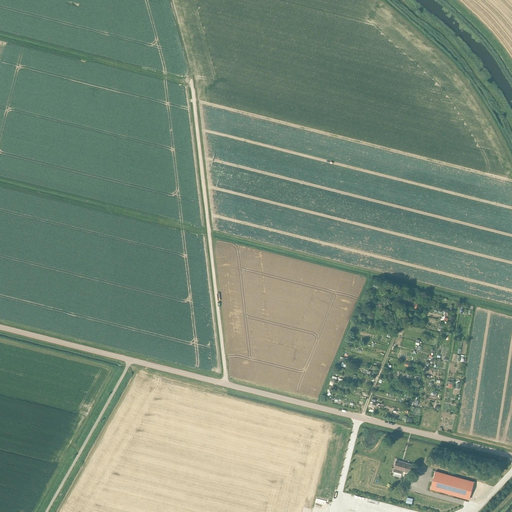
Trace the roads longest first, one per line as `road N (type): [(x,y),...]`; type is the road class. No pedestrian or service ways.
road 1 (unclassified): [(511,456),(0,327)]
road 2 (track): [(226,384),(191,81)]
road 3 (track): [(46,511),(131,360)]
road 4 (track): [(400,0),(448,38),(511,128)]
road 5 (track): [(435,436),(457,301)]
road 6 (track): [(361,418),(412,292)]
